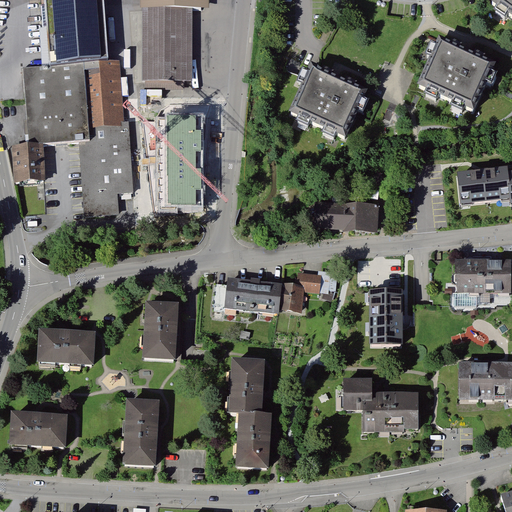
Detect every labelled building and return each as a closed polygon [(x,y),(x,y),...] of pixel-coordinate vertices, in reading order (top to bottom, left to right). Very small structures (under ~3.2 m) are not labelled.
[(87,220),(121,217),(119,197),(136,196),(129,125),(123,126),(117,66),(108,67),(101,0),(50,0),(57,71),(27,74),(33,146),(44,145),(80,142),(87,220)] [(143,0),(143,85),(194,85),(194,10),(209,10),(208,0),(143,0)] [(511,0),(496,0),(491,8),(511,22),(511,0)] [(477,109),(495,69),(442,45),(424,85),(477,109)] [(368,96),(317,71),(295,114),(346,139),(368,96)] [(164,207),(203,207),(203,115),(165,115),(164,207)] [(15,147),(17,184),(46,182),(44,145),(33,146),(15,147)] [(511,178),(511,179),(510,172),(459,178),(462,206),(511,200),(511,178)] [(378,233),(380,206),(318,202),(316,229),(378,233)] [(511,295),(511,264),(458,266),(459,297),(511,295)] [(295,287),(230,280),(227,308),(301,316),(304,294),(322,296),(324,277),(296,274),(295,287)] [(407,347),(406,295),(372,296),(373,348),(407,347)] [(177,365),(179,309),(146,308),(144,364),(177,365)] [(92,371),(95,339),(39,335),(37,367),(92,371)] [(265,417),(268,366),(237,364),(233,415),(245,416),(241,468),(271,470),(274,418),(265,417)] [(511,401),(511,366),(462,366),(462,402),(511,401)] [(423,434),(421,396),(378,397),(377,382),(346,383),(347,412),(366,411),(367,436),(423,434)] [(126,403),(122,470),(156,472),(160,405),(126,403)] [(64,451),(66,419),(10,417),(9,449),(64,451)]
